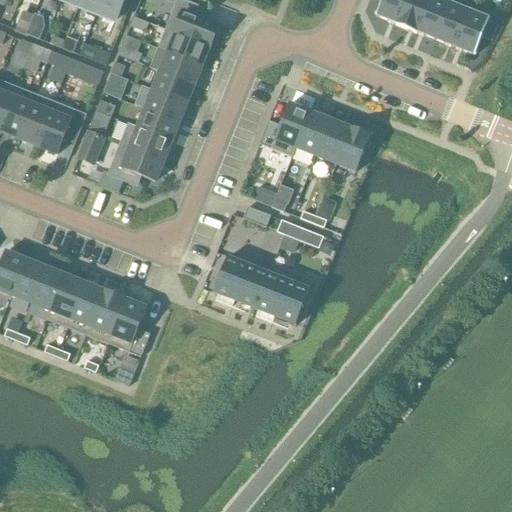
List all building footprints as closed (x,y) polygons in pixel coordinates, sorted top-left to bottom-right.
[(81,0),(79,7),(97,14),(102,0),(81,0)] [(102,0),(97,14),(116,22),(124,0),(102,0)] [(384,0),(377,17),(397,25),(406,0),(384,0)] [(406,0),(397,25),(416,33),(429,0),(406,0)] [(439,0),(429,0),(416,33),(436,41),(450,4),(439,0)] [(167,32),(210,49),(218,28),(202,22),(206,12),(179,1),(167,32)] [(450,4),(436,41),(455,48),(469,12),(450,4)] [(138,8),(134,19),(145,23),(149,12),(138,8)] [(469,12),(455,48),(474,56),(489,20),(469,12)] [(39,42),(45,28),(43,19),(34,15),(26,36),(39,42)] [(131,27),(130,30),(142,34),(146,33),(148,25),(145,23),(134,19),(131,27)] [(210,49),(167,32),(159,51),(201,68),(209,50),(210,49)] [(49,45),(61,50),(65,42),(52,37),(49,45)] [(136,42),(126,38),(122,49),(131,53),(136,42)] [(73,55),(78,44),(67,39),(62,51),(73,55)] [(29,56),(33,47),(21,42),(18,52),(29,56)] [(29,56),(24,70),(36,75),(41,64),(47,66),(47,65),(52,54),(44,51),(33,47),(29,56)] [(201,68),(159,51),(152,70),(161,73),(194,87),(201,68)] [(106,68),(111,57),(99,52),(94,63),(106,68)] [(67,71),(71,62),(60,57),(56,67),(67,71)] [(82,67),(71,62),(67,71),(78,76),(82,67)] [(111,76),(121,79),(125,68),(116,64),(111,76)] [(194,87),(161,73),(153,92),(186,106),(194,87)] [(121,79),(111,76),(107,87),(116,91),(121,79)] [(0,129),(12,99),(16,90),(7,87),(0,84),(0,129)] [(12,99),(0,129),(0,132),(18,140),(35,98),(34,98),(25,94),(16,90),(12,99)] [(186,106),(153,92),(146,111),(179,125),(186,106)] [(35,98),(18,140),(37,147),(54,105),(44,102),(35,98)] [(101,102),(96,114),(105,117),(110,106),(101,102)] [(54,105),(37,147),(58,156),(64,141),(75,146),(78,139),(86,118),(75,114),(64,110),(54,106),(54,105)] [(269,123),(260,146),(292,159),(309,114),(289,106),(280,128),(269,123)] [(179,125),(146,111),(138,130),(130,126),(129,127),(171,144),(179,125)] [(105,117),(96,114),(92,125),(101,129),(105,117)] [(309,114),(292,159),(293,159),(296,150),(316,158),(330,122),(309,114)] [(330,122),(316,158),(336,166),(350,130),(330,122)] [(171,144),(129,127),(122,146),(164,163),(171,144)] [(350,130),(336,166),(356,174),(371,138),(350,130)] [(89,134),(79,160),(93,166),(104,140),(89,134)] [(104,173),(98,187),(118,195),(123,182),(136,187),(140,177),(155,183),(164,163),(122,146),(110,176),(104,173)] [(322,199),(315,218),(329,224),(336,205),(322,199)] [(275,202),(272,210),(284,214),(287,207),(275,202)] [(248,209),(243,221),(266,230),(271,218),(248,209)] [(303,214),(300,221),(312,226),(315,218),(303,214)] [(315,218),(312,226),(324,230),(327,223),(315,218)] [(282,222),(277,234),(284,237),(289,225),(282,222)] [(289,225),(284,237),(291,240),(291,239),(294,231),(296,228),(289,225)] [(291,239),(291,240),(298,243),(303,231),(296,228),(294,231),(291,239)] [(303,231),(298,243),(305,245),(310,234),(303,231)] [(310,234),(305,245),(312,248),(317,236),(310,234)] [(317,236),(312,248),(319,251),(324,239),(317,236)] [(0,298),(10,301),(25,261),(6,253),(0,266),(0,298)] [(228,259),(213,295),(296,327),(313,283),(272,266),(268,275),(228,259)] [(31,305),(46,269),(25,261),(10,301),(11,302),(12,298),(31,305)] [(46,270),(32,306),(50,313),(47,322),(48,323),(66,278),(46,270)] [(66,278),(48,323),(69,331),(86,286),(66,278)] [(86,286),(69,331),(89,339),(107,294),(86,286)] [(107,294),(89,339),(109,347),(127,302),(107,294)] [(127,302),(109,347),(141,359),(150,336),(139,332),(147,310),(127,302)] [(7,331),(4,339),(16,343),(19,336),(7,331)] [(19,336),(16,343),(27,348),(30,341),(19,336)] [(47,347),(44,355),(56,359),(59,352),(47,347)] [(59,352),(56,359),(67,364),(70,356),(59,352)] [(87,363),(84,371),(96,375),(99,368),(87,363)]
